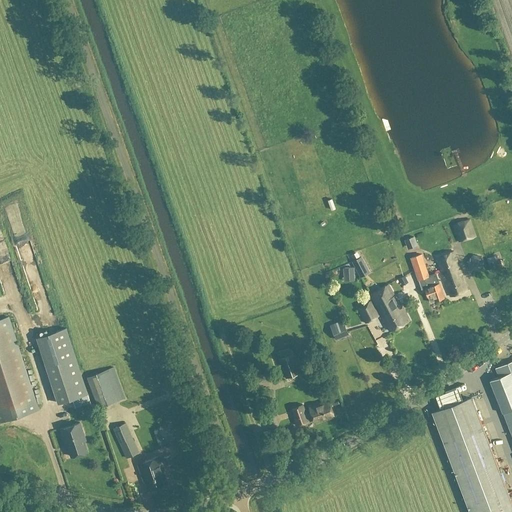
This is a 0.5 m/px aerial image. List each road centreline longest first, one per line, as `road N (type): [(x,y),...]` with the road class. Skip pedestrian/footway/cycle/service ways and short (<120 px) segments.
road 1 (unclassified): [(237,494),(66,0)]
road 2 (unclassified): [(237,494),(338,452),(511,335)]
